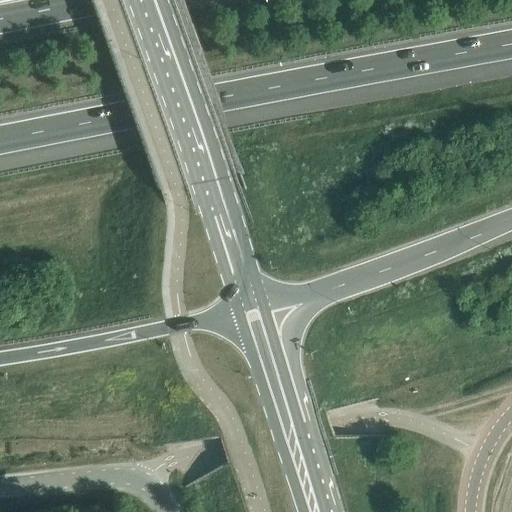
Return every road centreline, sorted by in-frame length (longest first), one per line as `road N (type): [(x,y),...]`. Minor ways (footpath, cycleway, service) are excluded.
road 1 (motorway): [(0,142),(511,45)]
road 2 (tertiary): [(250,306),(149,0)]
road 3 (motorway): [(250,306),(511,215)]
road 4 (motorway): [(0,362),(250,306)]
road 5 (unclassified): [(317,511),(250,306)]
road 6 (unclassified): [(168,511),(148,486),(120,475),(0,486)]
